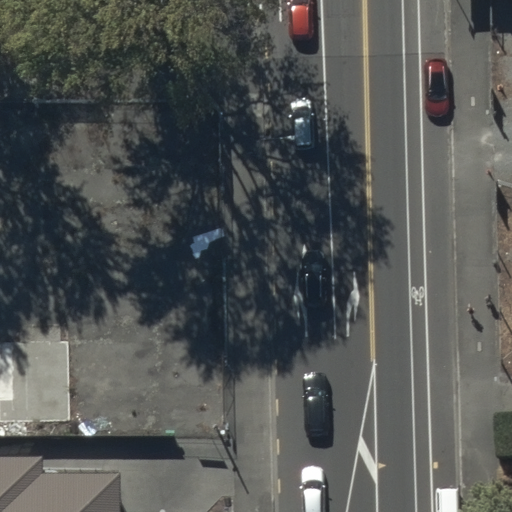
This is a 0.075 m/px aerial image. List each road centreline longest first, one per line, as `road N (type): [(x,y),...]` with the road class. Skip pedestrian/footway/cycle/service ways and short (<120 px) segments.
road 1 (secondary): [(368,232),(373,511)]
road 2 (secondary): [(368,232),(287,0)]
road 3 (secondary): [(363,0),(368,232)]
